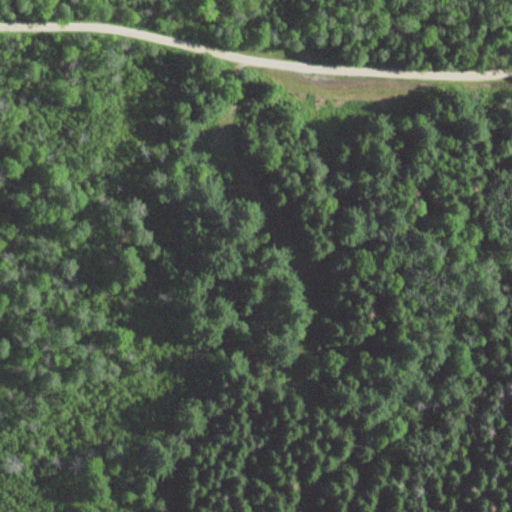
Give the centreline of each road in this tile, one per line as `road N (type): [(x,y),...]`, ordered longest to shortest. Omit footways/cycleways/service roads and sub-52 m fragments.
road 1 (track): [(511,72),(287,64),(81,26),(0,20)]
road 2 (track): [(453,38),(511,149)]
